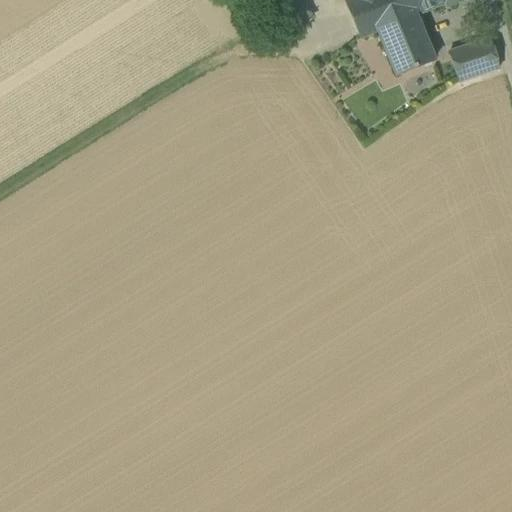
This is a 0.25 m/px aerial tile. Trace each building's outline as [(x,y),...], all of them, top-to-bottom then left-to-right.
[(302,0),(277,0),(275,1),(290,32),(312,21),(302,0)] [(441,0),(352,0),(345,3),(360,40),(378,33),(415,18),(444,6),(441,0)] [(466,0),(441,0),(444,6),(445,9),(466,0)] [(415,18),(378,33),(396,78),(433,62),(415,18)] [(489,40),(448,53),(458,84),(499,70),(489,40)]
